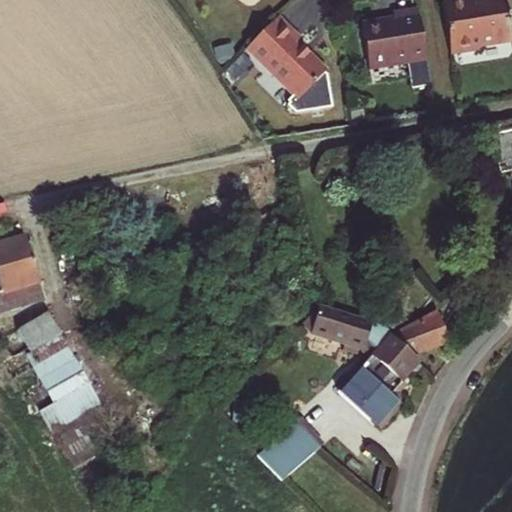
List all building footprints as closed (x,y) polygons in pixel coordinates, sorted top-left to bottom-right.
[(234,0),(244,9),(253,0),(234,0)] [(446,64),(471,61),(474,56),(507,52),(505,36),(510,35),(506,11),(502,11),(499,0),(488,0),(477,2),(478,9),(468,11),(439,14),(446,64)] [(425,94),(415,18),(390,22),(391,28),(386,29),(381,29),(381,27),(360,30),(366,77),(402,71),(406,97),(425,94)] [(296,47),(272,24),(241,56),(293,108),(321,81),(301,60),(292,51),(296,47)] [(0,286),(4,301),(42,292),(32,247),(13,251),(0,254),(0,286)] [(401,345),(390,335),(376,323),(319,307),(311,338),(359,351),(369,360),(339,393),(379,428),(396,411),(390,405),(417,375),(423,369),(413,361),(403,352),(398,348),(401,345)] [(54,310),(17,327),(63,423),(100,405),(54,310)] [(398,348),(403,352),(413,361),(448,346),(436,313),(390,335),(401,345),(398,348)] [(285,485),(322,452),(298,426),(261,459),(285,485)]
